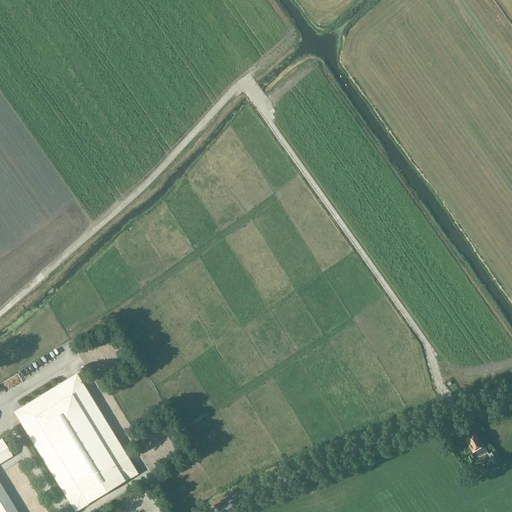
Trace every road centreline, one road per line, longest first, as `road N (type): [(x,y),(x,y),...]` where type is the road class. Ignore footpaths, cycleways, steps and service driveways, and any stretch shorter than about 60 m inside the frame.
road 1 (track): [(245,87),(428,349),(455,412)]
road 2 (tertiary): [(218,511),(427,421),(511,395)]
